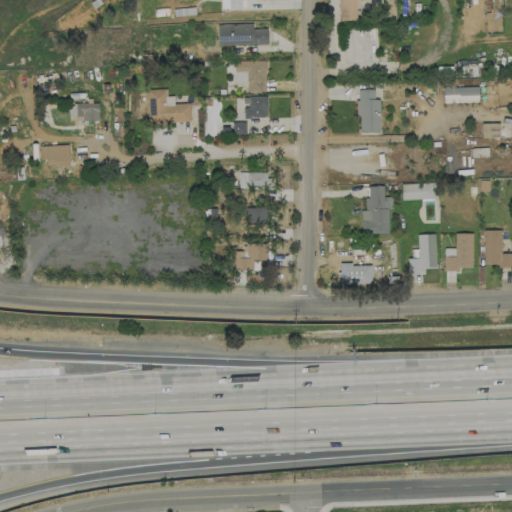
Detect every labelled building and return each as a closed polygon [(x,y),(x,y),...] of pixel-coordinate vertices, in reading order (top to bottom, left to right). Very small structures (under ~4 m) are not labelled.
[(219,0),(220,9),(240,9),(240,0),(219,0)] [(338,0),(339,20),(355,20),(354,0),(338,0)] [(216,23),(216,45),(267,44),(266,28),(251,28),(251,23),(216,23)] [(265,91),(264,59),(233,60),(233,86),(245,85),(246,92),(265,91)] [(484,86),(432,87),(432,96),(442,96),(442,102),(485,101),(484,86)] [(145,89),(147,123),(189,121),(189,103),(173,103),(173,95),(166,96),(165,88),(145,89)] [(378,98),(373,98),(374,89),(356,88),(356,115),(358,115),(358,132),(378,132),(378,98)] [(265,95),(243,96),(243,106),(242,106),(243,117),(266,116),(265,95)] [(97,119),(97,103),(67,103),(67,119),(97,119)] [(244,121),(231,121),(231,133),(244,133),(244,121)] [(497,122),(480,123),(480,137),(498,137),(497,122)] [(68,164),(68,144),(40,145),(40,165),(68,164)] [(266,171),(237,172),(238,188),(272,187),(272,178),(266,178),(266,171)] [(118,181),(119,189),(123,189),(123,196),(114,197),(114,205),(139,204),(139,213),(179,210),(178,200),(193,199),(192,177),(118,181)] [(400,199),(436,198),(435,182),(400,183),(400,199)] [(360,233),(387,233),(386,208),(391,208),(391,196),(382,196),(381,185),(367,186),(367,196),(364,197),(364,209),(359,209),(360,233)] [(241,223),(265,224),(266,208),(241,206),(241,223)] [(483,229),(482,264),(511,265),(511,252),(500,252),(500,230),(483,229)] [(406,272),(422,272),(422,267),(434,267),(433,232),(415,233),(416,249),(410,249),(410,257),(406,258),(406,272)] [(470,267),(471,233),(454,233),(453,248),(442,248),(442,270),(457,270),(457,267),(470,267)] [(230,250),(230,269),(252,269),(252,260),(266,259),(266,242),(241,243),(241,250),(230,250)] [(338,284),(370,284),(369,264),(338,264),(338,284)]
